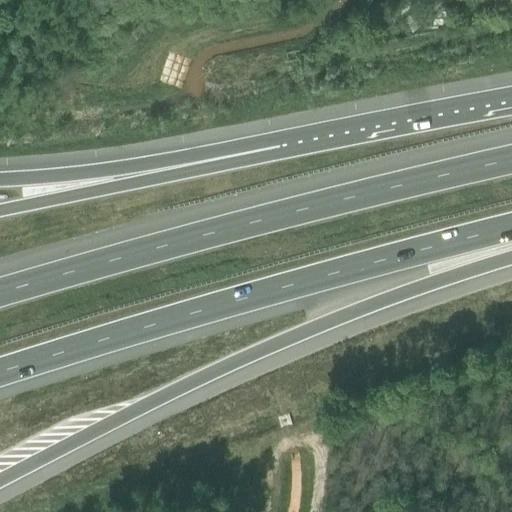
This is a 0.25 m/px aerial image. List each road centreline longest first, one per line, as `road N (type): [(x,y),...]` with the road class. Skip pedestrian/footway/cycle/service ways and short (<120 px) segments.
road 1 (motorway): [(0,480),(318,327),(511,256)]
road 2 (motorway): [(0,377),(194,314),(511,233)]
road 3 (motorway): [(511,162),(0,296)]
road 4 (motorway): [(276,151),(0,210)]
road 5 (motorway): [(276,151),(0,178)]
road 6 (motorway): [(511,105),(276,151)]
